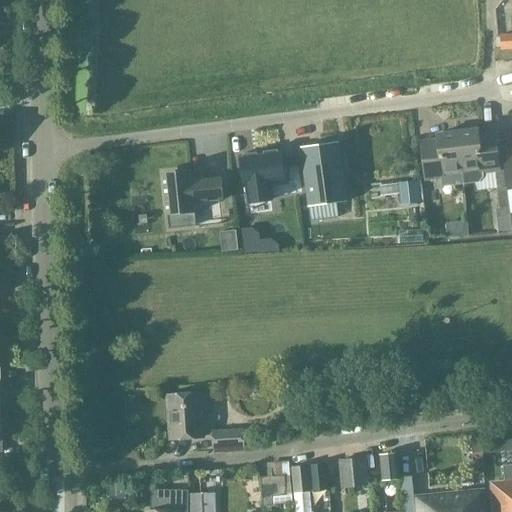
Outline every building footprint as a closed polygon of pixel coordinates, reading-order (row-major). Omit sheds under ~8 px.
[(511,34),(499,35),(500,49),(511,48),(511,34)] [(476,130),(456,132),(460,171),(459,171),(461,185),(478,183),(483,176),(482,172),(494,171),(499,211),(509,209),(507,191),(504,170),(498,170),(494,133),(477,135),(476,130)] [(436,140),(421,142),(426,179),(440,178),(441,187),(461,185),(459,171),(460,171),(456,132),(435,135),(436,140)] [(299,148),(309,221),(337,218),(335,203),(346,202),(338,143),(299,148)] [(280,150),(239,156),(243,188),(245,187),(247,203),(271,200),(269,184),(284,182),(280,150)] [(511,152),(502,154),(504,170),(507,191),(511,189),(511,152)] [(190,174),(162,177),(168,229),(195,226),(193,211),(194,211),(194,204),(220,201),(218,178),(191,181),(190,174)] [(416,183),(398,184),(400,204),(418,203),(416,183)] [(248,229),(239,230),(241,254),(257,252),(255,234),(248,229)] [(201,410),(211,409),(209,394),(201,394),(201,392),(169,394),(172,439),(203,436),(201,410)] [(212,432),(213,447),(243,445),(242,430),(212,432)] [(511,438),(488,441),(489,453),(511,450),(511,438)] [(482,461),(481,444),(471,445),(472,462),(482,461)] [(382,482),(399,480),(397,454),(380,456),(382,482)] [(365,459),(338,462),(341,488),(367,486),(365,459)] [(322,464),(309,466),(312,493),(325,491),(322,464)] [(312,493),(309,466),(291,467),(294,495),(312,493)] [(511,511),(511,466),(506,466),(508,482),(492,484),(494,511),(511,511)] [(273,497),(285,496),(284,476),(261,478),(263,505),(274,504),(273,497)] [(187,511),(188,490),(152,489),(150,511),(187,511)] [(485,511),(484,489),(449,492),(414,496),(415,511),(485,511)] [(190,511),(215,511),(214,493),(190,494),(190,511)]
